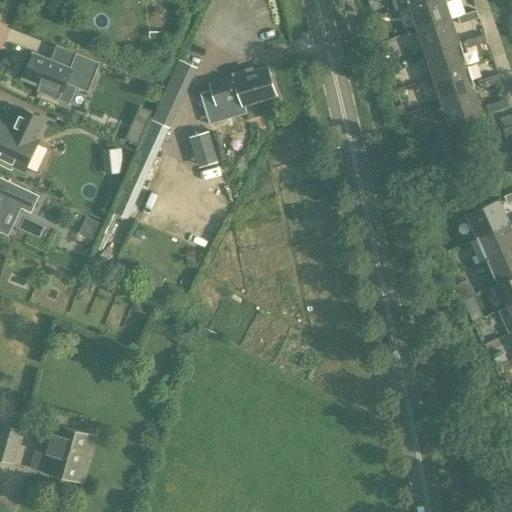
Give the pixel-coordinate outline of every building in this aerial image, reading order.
[(451,19),(444,0),(430,0),(409,7),(417,31),(451,19)] [(460,25),(479,19),(476,11),(457,17),(460,25)] [(417,31),(425,54),(459,43),(451,19),(417,31)] [(467,49),(487,42),(484,35),(465,41),(467,49)] [(425,54),(433,78),(467,67),(459,43),(425,54)] [(39,84),(36,91),(58,100),(65,83),(88,92),(100,63),(75,53),(70,67),(33,52),(22,77),(39,84)] [(433,78),(441,102),(475,91),(467,67),(433,78)] [(243,105),(275,95),(267,69),(252,73),(251,69),(233,74),(233,76),(209,83),(211,89),(199,92),(204,110),(217,107),(216,106),(241,99),(243,105)] [(481,88),(500,82),(497,75),(478,81),(481,88)] [(153,120),(167,126),(186,86),(171,80),(153,120)] [(483,115),(475,91),(441,102),(449,126),(483,115)] [(489,113),(508,107),(505,99),(486,106),(489,113)] [(23,169),(37,140),(34,139),(44,119),(20,108),(14,121),(17,123),(14,130),(0,123),(0,164),(10,169),(12,164),(23,169)] [(511,124),(503,128),(511,155),(511,124)] [(126,138),(136,143),(140,133),(130,128),(126,138)] [(191,134),(198,164),(218,160),(211,130),(191,134)] [(103,149),(107,172),(125,170),(121,146),(103,149)] [(39,195),(0,176),(0,220),(9,202),(30,212),(39,195)] [(475,237),(509,222),(499,198),(465,214),(475,237)] [(97,224),(86,218),(80,233),(91,238),(97,224)] [(475,237),(486,260),(511,248),(511,227),(509,222),(475,237)] [(511,248),(486,260),(496,283),(511,275),(511,248)] [(511,275),(496,283),(507,306),(511,303),(511,275)] [(496,365),(507,360),(502,349),(491,354),(496,365)] [(0,424),(0,425),(0,459),(13,463),(22,431),(0,424)] [(82,482),(91,449),(95,436),(56,425),(52,439),(40,435),(30,469),(43,472),(43,471),(82,482)]
